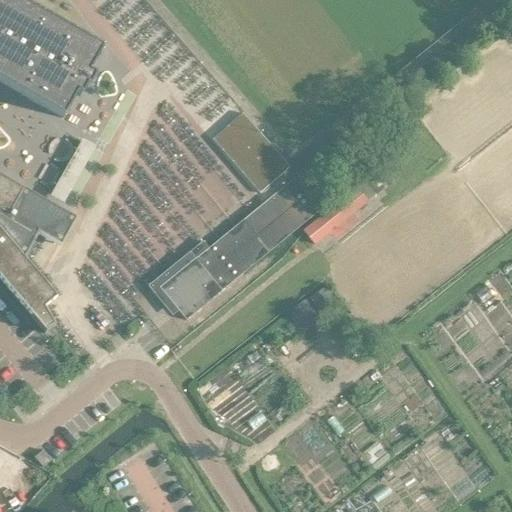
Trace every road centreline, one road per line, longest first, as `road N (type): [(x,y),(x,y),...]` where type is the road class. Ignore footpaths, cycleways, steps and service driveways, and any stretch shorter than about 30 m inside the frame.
road 1 (unknown): [(119,372),(77,298),(76,245),(164,57)]
road 2 (residential): [(242,511),(158,380),(139,370),(109,377),(32,434),(0,433)]
